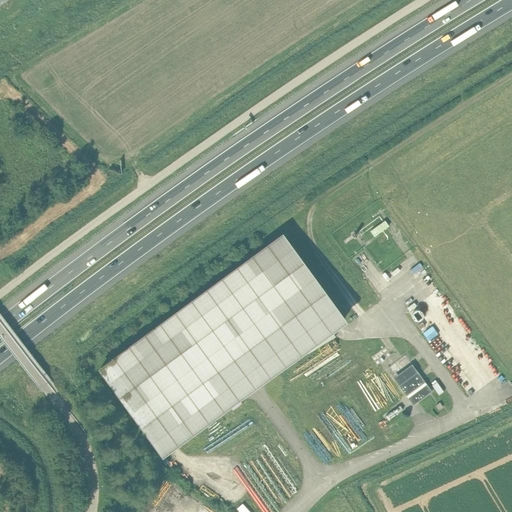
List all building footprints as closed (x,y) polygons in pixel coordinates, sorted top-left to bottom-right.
[(374,236),(388,226),(385,221),(370,231),(374,236)] [(171,449),(359,324),(299,234),(111,359),(171,449)] [(506,375),(451,288),(420,307),(476,394),(506,375)] [(319,356),(324,363),(331,358),(325,351),(319,356)] [(365,374),(376,366),(370,357),(358,365),(365,374)] [(413,404),(432,391),(412,364),(394,378),(413,404)] [(347,382),(352,393),(365,386),(360,375),(347,382)] [(318,386),(307,395),(318,409),(328,402),(322,395),(324,394),(318,386)]
